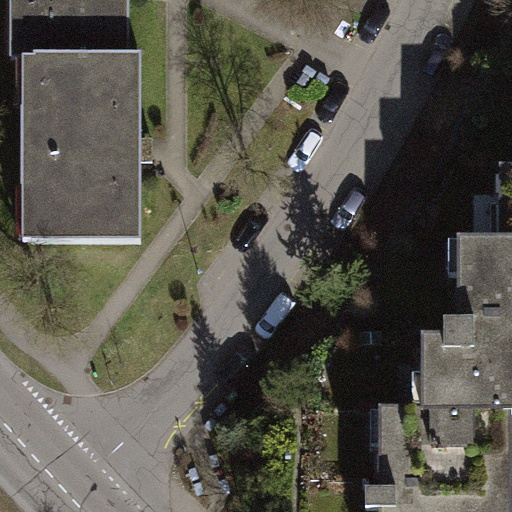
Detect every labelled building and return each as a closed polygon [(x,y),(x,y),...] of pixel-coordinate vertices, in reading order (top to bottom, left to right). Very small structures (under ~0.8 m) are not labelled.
[(5,0),(6,67),(23,68),(128,67),(127,0),(5,0)] [(24,253),(143,253),(143,67),(128,67),(23,68),(24,253)] [(511,160),(499,160),(498,248),(511,248),(511,160)] [(511,427),(511,248),(498,248),(456,248),(455,328),(423,328),(422,426),(511,427)] [(371,511),(511,511),(511,497),(511,427),(422,426),(372,426),(371,511)]
